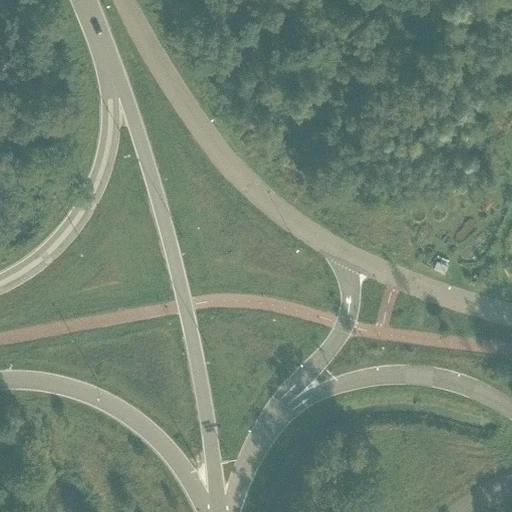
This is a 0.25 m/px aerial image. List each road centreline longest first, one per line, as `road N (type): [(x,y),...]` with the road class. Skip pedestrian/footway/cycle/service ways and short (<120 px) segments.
road 1 (secondary): [(215,511),(183,300),(111,68)]
road 2 (unclassified): [(340,255),(266,205),(207,143),(156,67),(125,0)]
road 3 (secondary): [(0,289),(20,282),(76,226),(107,142),(111,68)]
road 4 (unclassified): [(273,423),(333,386),(387,380),(441,381),(511,414)]
road 5 (secondary): [(206,511),(177,463),(125,417),(80,395),(0,386)]
road 6 (unclassified): [(273,423),(344,328),(349,298),(340,255)]
road 7 (unclassified): [(511,320),(340,255)]
